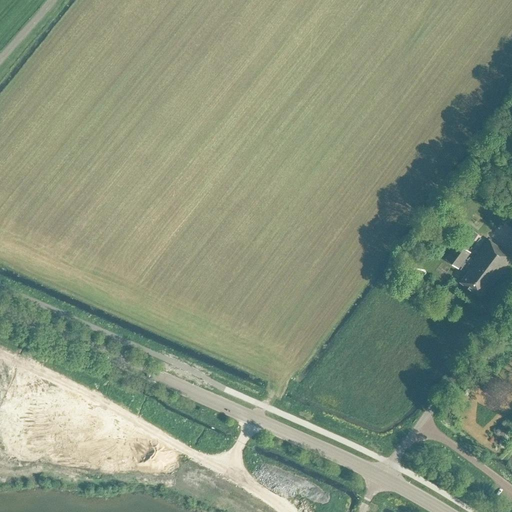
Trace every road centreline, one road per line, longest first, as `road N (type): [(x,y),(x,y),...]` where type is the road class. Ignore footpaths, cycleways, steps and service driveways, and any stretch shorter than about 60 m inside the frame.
road 1 (secondary): [(381,476),(0,311)]
road 2 (track): [(0,352),(225,468),(288,511)]
road 3 (unclassified): [(417,424),(511,293)]
